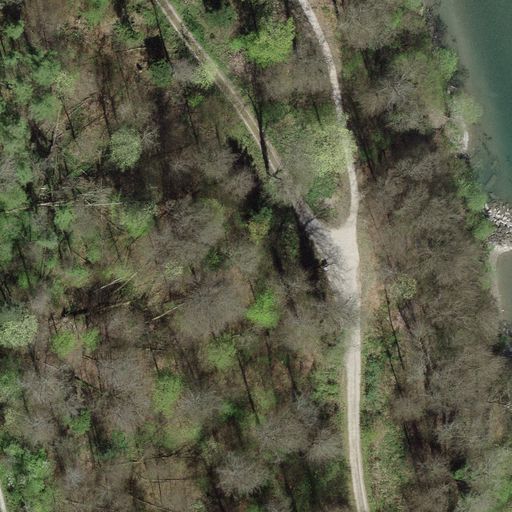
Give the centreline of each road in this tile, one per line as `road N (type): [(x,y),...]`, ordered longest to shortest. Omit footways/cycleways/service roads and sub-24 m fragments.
road 1 (track): [(160,0),(269,150),(298,206),(343,257)]
road 2 (track): [(302,0),(325,53),(352,189),(343,257)]
road 3 (track): [(343,257),(362,511)]
